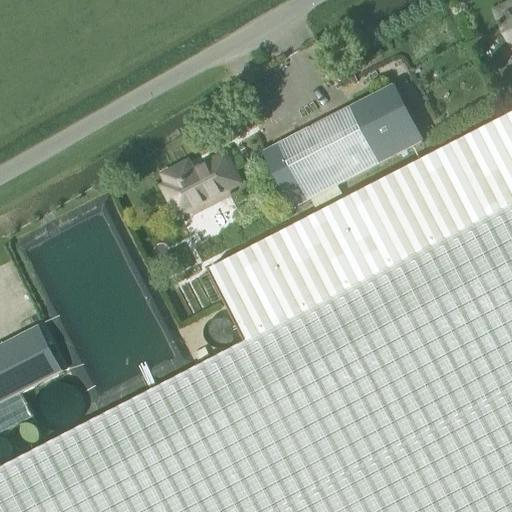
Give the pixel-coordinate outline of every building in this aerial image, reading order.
[(511,3),(496,11),(511,43),(511,3)] [(265,148),(295,205),(296,207),(422,141),(392,84),(265,148)] [(511,511),(511,112),(209,269),(246,340),(0,467),(0,511),(511,511)] [(225,153),(193,169),(189,161),(163,174),(167,183),(162,185),(177,215),(191,209),(194,211),(229,193),(229,187),(239,182),(225,153)] [(0,344),(0,432),(33,416),(21,393),(63,371),(39,324),(0,344)] [(209,356),(204,347),(194,352),(198,361),(209,356)]
